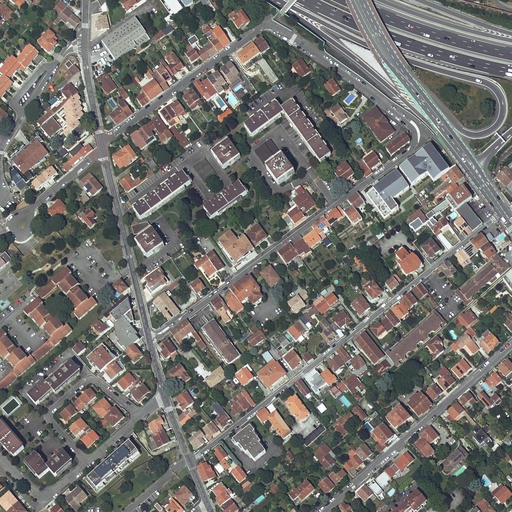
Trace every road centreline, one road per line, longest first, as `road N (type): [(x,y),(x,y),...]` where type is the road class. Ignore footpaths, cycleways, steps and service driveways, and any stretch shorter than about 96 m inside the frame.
road 1 (residential): [(149,339),(414,145),(417,133),(268,25),(100,139)]
road 2 (residential): [(188,459),(503,212)]
road 3 (motorway): [(280,1),(363,43),(492,84),(503,112),(482,134),(465,133),(434,102),(421,100)]
road 4 (residential): [(323,511),(511,345)]
road 5 (motorway): [(308,0),(391,39),(511,73)]
road 6 (motorway): [(280,1),(448,136)]
road 7 (residential): [(165,397),(48,491),(29,488),(0,459)]
road 8 (residential): [(368,396),(511,270)]
road 9 (motorway): [(511,50),(349,0)]
road 10 (motorway): [(511,40),(383,0)]
road 11 (tertiary): [(118,210),(149,339)]
